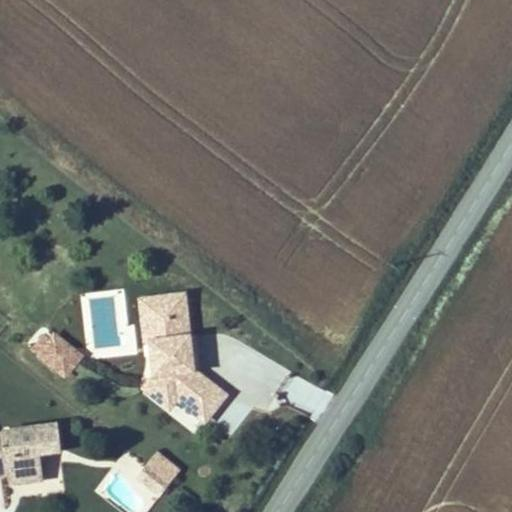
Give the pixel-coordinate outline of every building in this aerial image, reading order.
[(217,433),(235,406),(200,384),(196,350),(190,309),(164,312),(166,330),(158,331),(161,354),(158,354),(158,357),(162,387),(163,391),(154,406),(181,424),(187,413),(217,433)] [(166,330),(164,312),(147,315),(153,358),(158,357),(158,354),(161,354),(158,331),(166,330)] [(38,355),(71,383),(83,368),(58,348),(50,341),(38,355)] [(58,348),(83,368),(87,363),(62,343),(58,348)] [(196,350),(200,384),(206,383),(201,349),(196,350)] [(41,433),(43,448),(36,448),(34,434),(8,436),(8,439),(0,439),(0,480),(13,480),(23,478),(24,488),(48,486),(45,460),(66,457),(63,430),(41,433)] [(43,448),(41,433),(34,434),(36,448),(43,448)] [(183,481),(160,462),(150,473),(174,492),(183,481)] [(174,492),(150,473),(141,485),(164,504),(174,492)] [(14,490),(24,488),(23,478),(13,480),(14,490)]
